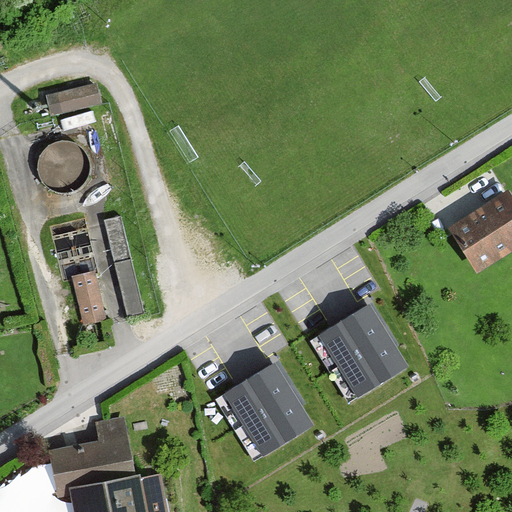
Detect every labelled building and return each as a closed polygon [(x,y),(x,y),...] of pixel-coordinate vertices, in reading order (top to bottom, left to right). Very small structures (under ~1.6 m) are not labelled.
[(98,86),(48,97),(52,117),(103,105),(98,86)] [(511,257),(511,194),(453,232),(481,277),(511,257)] [(116,266),(133,262),(122,218),(105,223),(116,266)] [(133,262),(116,266),(129,320),(146,316),(133,262)] [(107,321),(96,273),(73,278),(84,326),(101,323),(107,321)] [(370,305),(320,336),(359,398),(409,367),(370,305)] [(275,363),(225,394),(265,458),(315,426),(275,363)] [(139,483),(126,417),(96,423),(100,444),(51,454),(60,498),(77,495),(139,483)] [(168,511),(161,478),(139,483),(145,511),(168,511)] [(145,511),(139,483),(77,495),(80,511),(145,511)]
